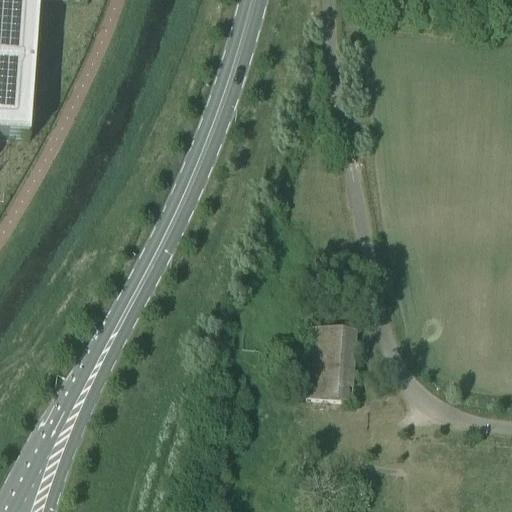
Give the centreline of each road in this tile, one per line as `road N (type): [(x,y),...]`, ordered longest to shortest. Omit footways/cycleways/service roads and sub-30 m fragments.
road 1 (tertiary): [(122,316),(195,170),(252,0)]
road 2 (unclassified): [(511,427),(444,417),(419,402),(399,374),(377,312),(352,182)]
road 3 (tertiary): [(122,316),(98,342),(14,511)]
road 4 (tertiary): [(49,511),(122,316)]
